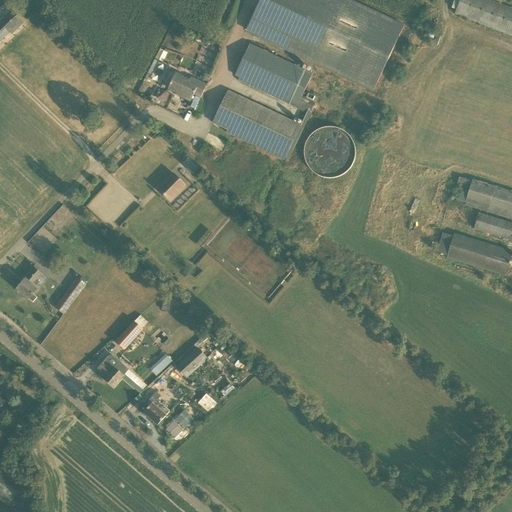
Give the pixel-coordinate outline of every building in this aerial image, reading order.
[(348,0),(260,0),(246,30),(335,72),(362,85),(374,90),(404,26),(348,0)] [(379,0),(410,14),(416,0),(379,0)] [(511,9),(488,0),(459,0),(455,14),(511,36),(511,9)] [(0,42),(10,32),(12,34),(24,23),(9,8),(0,16),(0,42)] [(288,161),(315,103),(302,96),(313,74),(250,45),(235,75),(239,77),(238,80),(307,113),(300,126),(228,92),(213,123),(228,130),(226,132),(288,161)] [(335,72),(315,112),(343,125),(362,85),(335,72)] [(194,94),(201,97),(207,86),(193,79),(192,82),(175,74),(168,88),(182,95),(181,97),(191,101),(194,94)] [(168,107),(176,110),(179,103),(171,100),(168,107)] [(332,176),(340,173),(347,168),(351,161),(353,153),(352,145),(348,138),(342,132),(335,129),(327,128),(320,129),(313,133),(308,139),(305,147),(304,154),(306,162),(311,168),(317,173),(324,176),(332,176)] [(199,167),(189,157),(183,163),(193,173),(199,167)] [(186,186),(181,181),(174,174),(158,190),(171,202),(186,186)] [(511,192),(472,180),(472,181),(459,177),(453,198),(466,202),(465,205),(511,219),(511,192)] [(511,240),(511,223),(479,213),(474,229),(511,240)] [(511,251),(454,234),(454,236),(442,233),(437,252),(448,255),(447,258),(506,276),(511,256),(511,251)] [(41,273),(33,267),(33,266),(24,278),(26,279),(17,289),(33,303),(37,298),(33,294),(37,289),(32,285),(41,274),(41,273)] [(85,285),(77,278),(55,308),(64,314),(85,285)] [(163,301),(162,311),(169,312),(171,302),(163,301)] [(149,320),(142,313),(116,342),(124,349),(142,329),(149,320)] [(197,347),(176,367),(186,379),(208,359),(197,347)] [(163,356),(157,362),(150,369),(157,376),(173,361),(166,354),(163,356)] [(120,362),(114,368),(113,370),(104,362),(97,370),(106,378),(104,380),(114,387),(124,376),(129,370),(120,362)] [(152,404),(144,413),(157,426),(170,411),(152,396),(148,401),(152,404)] [(0,471),(0,499),(8,506),(21,488),(0,471)]
